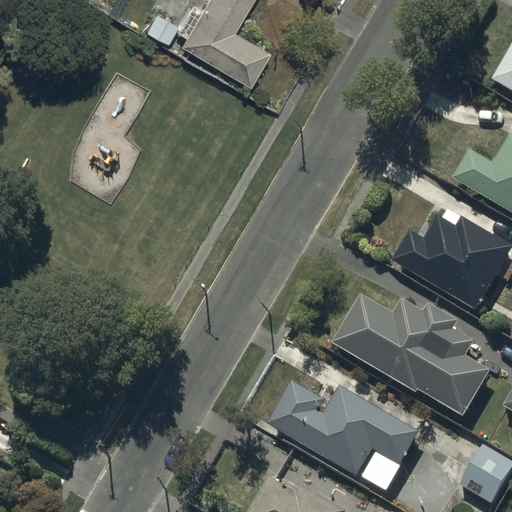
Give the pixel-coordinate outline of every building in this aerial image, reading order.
[(183,27),(179,35),(248,77),(269,43),(234,22),(246,0),(188,0),(175,22),(183,27)] [(154,3),(144,21),(167,34),(177,16),(154,3)] [(511,55),(495,85),(511,94),(511,55)] [(472,152),(455,182),(511,214),(511,135),(495,165),(472,152)] [(448,218),(443,226),(439,224),(426,246),(411,237),(393,268),(479,319),(511,262),(511,253),(461,224),(461,226),(448,218)] [(365,300),(336,350),(424,401),(427,396),(469,420),(494,377),(471,363),(480,349),(460,338),(466,327),(434,309),(429,318),(408,305),(400,320),(365,300)] [(294,386),(269,431),(362,483),(376,457),(381,460),(366,486),(391,500),(425,440),(344,394),(329,421),(323,417),(330,406),(294,386)] [(511,464),(487,449),(461,489),(494,510),(511,481),(511,464)] [(338,511),(305,492),(300,501),(272,484),(255,511),(338,511)]
